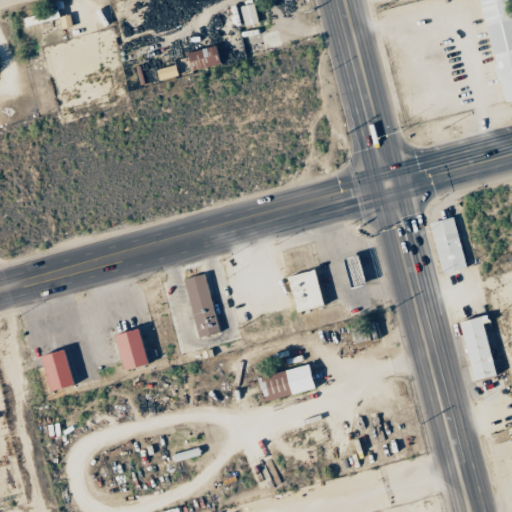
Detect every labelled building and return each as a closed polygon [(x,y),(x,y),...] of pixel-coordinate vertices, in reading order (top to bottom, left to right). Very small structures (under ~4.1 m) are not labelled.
[(476,0),(499,103),(511,100),(511,12),(509,0),(476,0)] [(256,23),(251,3),(238,7),(243,26),(256,23)] [(57,21),(56,12),(21,17),(22,25),(57,21)] [(186,51),(188,69),(219,65),(216,46),(186,51)] [(156,80),(175,77),(173,66),(154,69),(156,80)] [(439,274),(464,267),(451,216),(426,222),(439,274)] [(343,258),(351,287),(366,283),(358,254),(343,258)] [(181,269),(188,309),(196,337),(224,330),(204,264),(195,266),(206,299),(195,302),(190,267),(181,269)] [(288,276),(297,311),(324,304),(314,268),(288,276)] [(469,381),(491,376),(478,316),(456,321),(469,381)] [(347,327),(351,344),(379,338),(375,321),(347,327)] [(116,335),(126,370),(149,363),(139,328),(116,335)] [(45,391),(69,385),(60,349),(37,355),(45,391)] [(259,401),(314,389),(308,364),(254,376),(259,401)]
